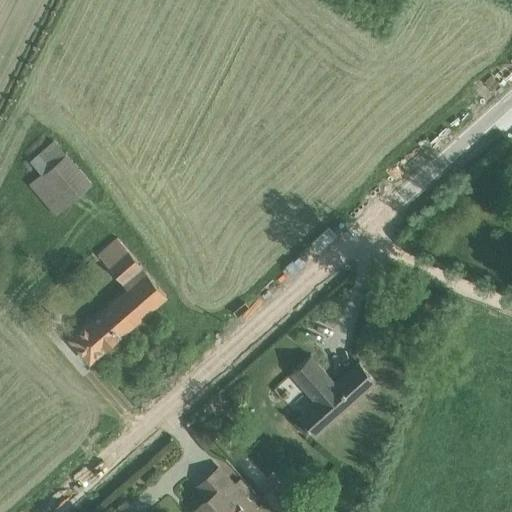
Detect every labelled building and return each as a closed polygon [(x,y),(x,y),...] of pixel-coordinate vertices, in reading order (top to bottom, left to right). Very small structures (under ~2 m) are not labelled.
[(42,171),(66,150),(55,137),(31,158),(42,171)] [(66,150),(42,171),(29,182),(56,214),(93,182),(66,150)] [(127,286),(70,335),(90,359),(167,293),(117,235),(99,251),(127,286)] [(311,354),(292,371),(316,396),(298,413),(301,417),(296,423),(307,434),(313,429),(316,434),(377,379),(360,360),(336,381),(311,354)] [(208,494),(188,511),(258,511),(219,467),(200,484),(208,494)] [(272,475),(261,486),(268,495),(266,496),(279,511),(305,511),(281,481),(279,483),(272,475)]
